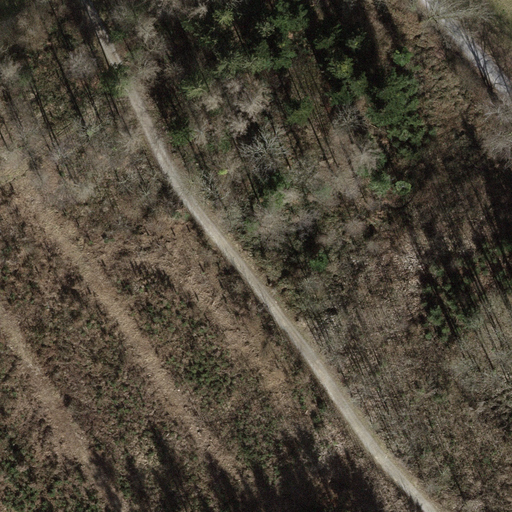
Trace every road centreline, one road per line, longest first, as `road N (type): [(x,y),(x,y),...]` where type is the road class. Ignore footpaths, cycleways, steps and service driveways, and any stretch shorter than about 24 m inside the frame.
road 1 (track): [(430,511),(196,211),(81,0)]
road 2 (track): [(425,0),(511,94)]
